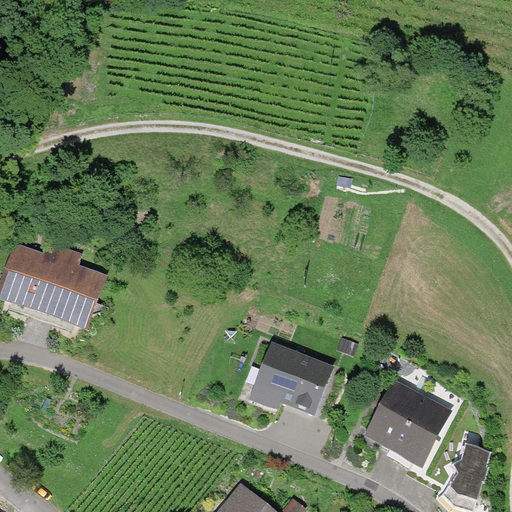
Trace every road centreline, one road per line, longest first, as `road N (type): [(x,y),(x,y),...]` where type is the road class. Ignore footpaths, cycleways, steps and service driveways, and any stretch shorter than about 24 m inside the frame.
road 1 (track): [(0,159),(60,140),(159,128),(217,132),(435,194),(484,229),(511,267)]
road 2 (residential): [(0,349),(369,484),(404,511)]
